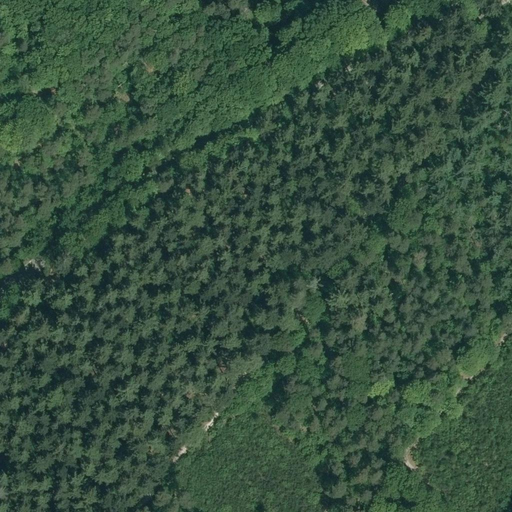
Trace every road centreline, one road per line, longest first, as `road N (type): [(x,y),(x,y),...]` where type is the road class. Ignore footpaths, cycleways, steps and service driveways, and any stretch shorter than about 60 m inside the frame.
road 1 (secondary): [(0,297),(158,170),(460,0)]
road 2 (track): [(0,77),(58,100),(124,101),(187,118),(228,158),(233,182),(256,210),(265,262),(315,290)]
road 3 (track): [(298,313),(511,43)]
road 4 (track): [(137,511),(298,313)]
road 5 (track): [(404,455),(298,313)]
road 6 (track): [(404,455),(511,332)]
road 7 (track): [(187,118),(192,103),(102,30)]
